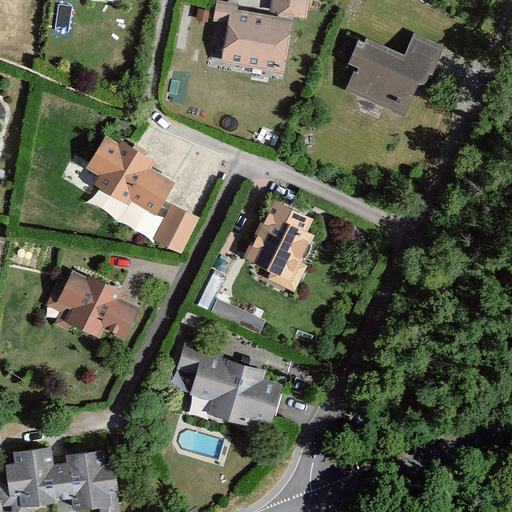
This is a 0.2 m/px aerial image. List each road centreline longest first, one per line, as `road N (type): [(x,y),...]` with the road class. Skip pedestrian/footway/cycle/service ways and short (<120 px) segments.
road 1 (residential): [(2,436),(103,423),(120,405),(238,177),(254,166),(416,231)]
road 2 (residential): [(301,509),(314,451),(416,231)]
road 3 (residential): [(416,231),(511,2)]
road 4 (tertiary): [(511,432),(301,509)]
